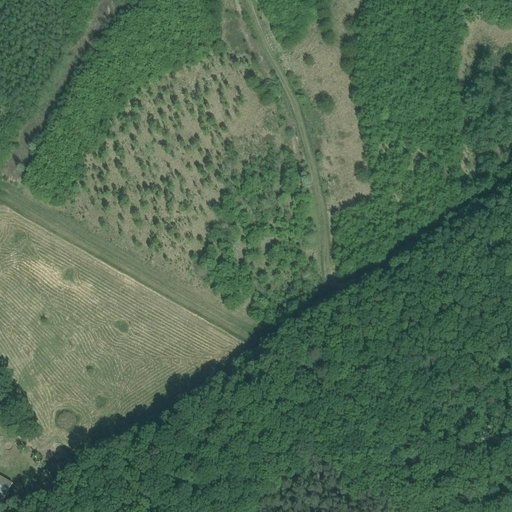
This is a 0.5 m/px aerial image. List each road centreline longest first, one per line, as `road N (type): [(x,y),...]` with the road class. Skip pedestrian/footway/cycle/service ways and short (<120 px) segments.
road 1 (track): [(0,186),(263,335),(384,267)]
road 2 (track): [(172,483),(222,423),(308,373),(373,368),(389,357),(402,331),(384,267)]
road 3 (track): [(341,290),(328,278),(302,126),(247,0)]
road 4 (track): [(384,267),(511,183)]
